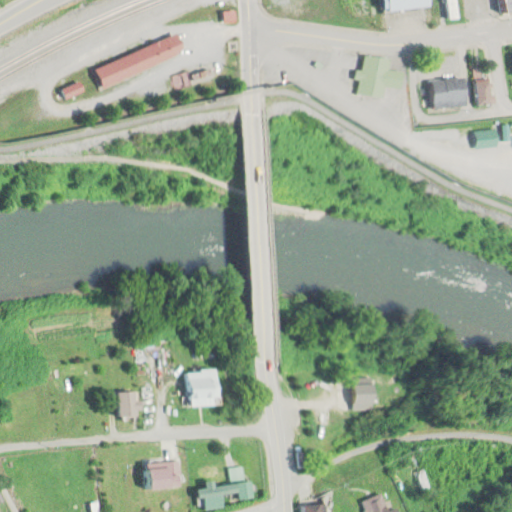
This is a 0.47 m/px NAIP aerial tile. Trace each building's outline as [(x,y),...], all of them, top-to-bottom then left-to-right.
[(418,7),(417,0),(375,0),(376,10),(418,7)] [(451,0),(441,0),(442,18),(451,18),(451,0)] [(511,0),(490,0),(491,14),(511,12),(511,0)] [(178,55),(170,36),(85,71),(93,90),(178,55)] [(379,99),(380,89),(394,90),(396,73),(383,72),(384,59),(358,58),(355,97),(379,99)] [(424,81),(425,110),(458,108),(457,79),(424,81)] [(470,81),(470,107),(486,107),(486,81),(470,81)] [(58,100),(76,93),(73,84),(55,91),(58,100)] [(469,151),(490,148),(489,132),(467,134),(469,151)] [(220,372),(182,372),(181,408),(220,408),(220,372)] [(108,394),(108,419),(132,419),(132,394),(108,394)] [(132,468),(133,491),(177,489),(176,466),(132,468)] [(228,485),(207,487),(206,482),(196,484),(197,491),(189,492),(190,501),(196,500),(197,511),(198,511),(217,510),(215,497),(231,495),(232,502),(247,500),(244,469),(226,471),(228,485)] [(380,511),(375,496),(354,503),(356,511),(380,511)]
